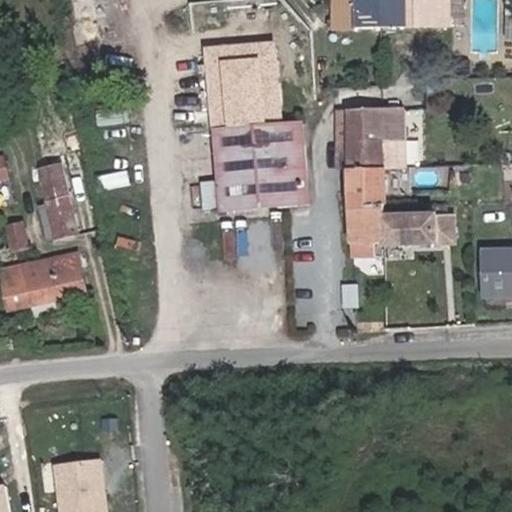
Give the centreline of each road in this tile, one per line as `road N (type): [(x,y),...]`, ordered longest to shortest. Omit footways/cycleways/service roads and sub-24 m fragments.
road 1 (unclassified): [(147,368),(511,345)]
road 2 (unknown): [(344,356),(304,36)]
road 3 (unclassified): [(0,379),(147,368)]
road 4 (residential): [(161,511),(147,368)]
